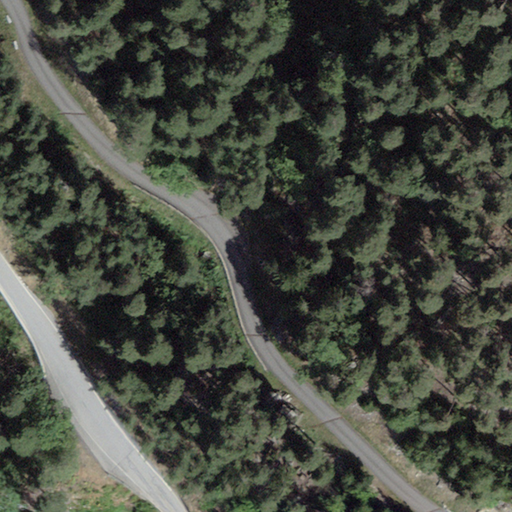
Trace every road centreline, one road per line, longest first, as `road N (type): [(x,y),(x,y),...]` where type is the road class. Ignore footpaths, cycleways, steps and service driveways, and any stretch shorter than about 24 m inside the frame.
road 1 (unclassified): [(9,0),(43,76),(83,127),(222,237),(253,331),(276,368),(400,497),(430,511)]
road 2 (tertiary): [(170,511),(82,402),(0,272)]
